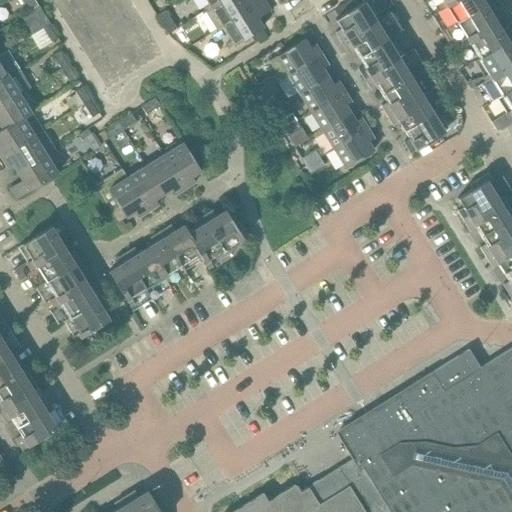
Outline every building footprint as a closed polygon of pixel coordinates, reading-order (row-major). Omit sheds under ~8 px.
[(34,0),(20,0),(28,12),(38,5),(34,0)] [(221,0),(210,7),(204,11),(215,29),(222,25),(262,0),(221,0)] [(257,17),(270,9),(263,0),(262,0),(222,25),(234,44),(250,34),(261,27),(262,26),(257,17)] [(335,31),(335,32),(342,41),(381,17),(370,0),(364,0),(358,4),(355,0),(348,0),(334,9),(338,17),(335,19),(340,28),(335,31)] [(450,25),(489,0),(448,0),(438,6),(450,25)] [(450,25),(461,43),(495,22),(490,14),(496,11),(489,0),(450,25)] [(165,9),(157,15),(168,33),(176,28),(165,9)] [(49,23),(41,11),(34,15),(42,28),(49,23)] [(381,17),(342,41),(348,52),(353,49),(358,57),(392,36),(381,17)] [(473,61),(511,37),(511,36),(506,27),(501,30),(495,22),(461,43),(473,61)] [(58,37),(49,23),(42,28),(50,42),(58,37)] [(261,27),(250,34),(255,42),(266,35),(261,27)] [(358,68),(358,69),(364,78),(404,54),(392,36),(358,57),(363,65),(358,68)] [(511,37),(473,61),(484,80),(511,62),(511,37)] [(270,77),(269,76),(256,84),(260,92),(274,83),(287,75),(321,54),(315,44),(310,47),(304,38),(268,60),(276,73),(270,77)] [(0,54),(0,79),(19,68),(8,49),(0,54)] [(68,63),(60,50),(53,55),(61,68),(68,63)] [(287,75),(299,93),(327,76),(322,67),(327,64),(321,54),(287,75)] [(404,54),(364,78),(371,88),(376,85),(381,93),(415,72),(404,54)] [(511,62),(484,80),(495,98),(511,87),(511,62)] [(68,63),(61,68),(69,81),(77,77),(68,63)] [(0,105),(20,93),(31,86),(19,68),(0,79),(0,105)] [(381,105),(387,115),(426,91),(415,72),(381,93),(386,102),(381,105)] [(344,91),(338,81),(332,84),(327,76),(299,93),(310,112),(344,91)] [(274,83),(260,92),(265,99),(278,91),(274,83)] [(91,100),(83,86),(75,91),(84,105),(91,100)] [(511,87),(495,98),(507,117),(511,114),(511,87)] [(310,112),(322,130),(350,112),(345,104),(350,101),(344,91),(310,112)] [(438,109),(426,91),(387,115),(393,125),(399,122),(404,130),(438,109)] [(20,93),(0,105),(0,126),(2,129),(0,129),(0,130),(31,112),(20,93)] [(155,98),(142,106),(146,114),(160,105),(155,98)] [(99,113),(91,100),(84,105),(92,117),(99,113)] [(409,138),(403,141),(404,142),(410,152),(444,131),(443,131),(448,128),(438,113),(440,112),(438,109),(404,130),(409,138)] [(34,135),(42,130),(31,112),(0,130),(0,155),(0,156),(34,135)] [(322,130),(333,149),(367,128),(360,117),(355,121),(350,112),(322,130)] [(118,121),(122,129),(136,121),(131,113),(118,121)] [(283,128),(296,120),(292,113),(278,121),(283,128)] [(296,120),(283,128),(288,136),(301,127),(296,120)] [(118,121),(104,130),(109,137),(122,129),(118,121)] [(85,137),(93,150),(101,146),(89,127),(79,133),(83,138),(85,137)] [(373,138),(367,128),(333,149),(345,168),(373,150),(368,141),(373,138)] [(34,135),(0,156),(7,166),(12,163),(17,171),(46,154),(34,135)] [(192,176),(201,171),(183,142),(178,145),(175,142),(164,149),(165,153),(164,154),(185,188),(195,181),(192,176)] [(306,165),(319,157),(315,149),(301,158),(306,165)] [(51,150),(46,154),(17,171),(22,180),(9,188),(16,198),(57,173),(48,157),(53,154),(51,150)] [(185,188),(164,154),(145,165),(163,194),(171,189),(174,194),(185,188)] [(319,157),(306,165),(310,172),(324,164),(319,157)] [(163,194),(145,165),(127,177),(148,210),(158,204),(155,199),(163,194)] [(138,217),(148,210),(127,177),(122,168),(95,185),(111,211),(119,206),(126,217),(135,212),(138,217)] [(491,176),(457,198),(462,207),(457,210),(458,210),(463,220),(497,199),(488,185),(494,181),(491,176)] [(497,199),(463,220),(469,229),(470,230),(475,227),(480,235),(511,215),(511,210),(506,214),(497,199)] [(213,210),(202,216),(227,256),(246,244),(225,210),(216,215),(213,210)] [(485,243),(480,246),(480,247),(486,257),(511,240),(511,222),(511,221),(511,220),(511,215),(480,235),(485,243)] [(208,267),(227,256),(202,216),(192,223),(195,228),(188,232),(183,224),(182,225),(208,267)] [(56,222),(22,243),(31,260),(26,262),(28,266),(62,245),(57,237),(62,233),(56,222)] [(161,231),(185,270),(202,260),(207,268),(208,267),(182,225),(174,230),(171,225),(161,231)] [(161,231),(151,237),(150,237),(154,242),(146,248),(167,282),(185,270),(161,231)] [(511,240),(486,257),(492,266),(493,267),(498,264),(503,272),(511,266),(511,240)] [(31,270),(39,284),(79,260),(73,250),(67,253),(62,245),(28,266),(31,270)] [(167,282),(146,248),(137,253),(134,248),(124,254),(148,293),(167,282)] [(148,293),(124,254),(114,260),(117,265),(108,271),(129,305),(148,293)] [(39,284),(51,303),(85,281),(80,273),(85,270),(79,260),(39,284)] [(26,262),(11,271),(14,275),(28,266),(26,262)] [(28,266),(14,275),(16,279),(26,273),(31,270),(28,266)] [(508,280),(503,284),(509,294),(511,291),(511,266),(503,272),(508,280)] [(51,303),(62,321),(102,297),(95,286),(90,290),(85,281),(51,303)] [(102,297),(62,321),(74,340),(108,319),(103,310),(108,307),(102,297)] [(0,360),(11,354),(1,338),(7,335),(5,332),(0,334),(0,360)] [(511,347),(480,367),(509,414),(470,438),(476,447),(494,436),(508,458),(511,455),(511,347)] [(431,371),(429,372),(470,438),(509,414),(480,367),(468,349),(431,372),(431,371)] [(11,354),(0,360),(0,385),(27,369),(25,365),(20,369),(11,354)] [(0,410),(33,390),(24,375),(29,372),(27,369),(0,385),(0,410)] [(452,449),(470,438),(429,372),(411,383),(441,431),(452,449)] [(411,383),(393,395),(417,433),(423,443),(441,431),(411,383)] [(33,390),(0,410),(0,413),(5,421),(5,422),(11,418),(16,427),(50,405),(48,402),(43,406),(33,390)] [(398,445),(417,433),(393,395),(374,406),(398,445)] [(15,438),(16,439),(22,449),(56,428),(46,412),(52,409),(50,405),(16,427),(21,435),(15,438)] [(334,431),(342,444),(365,430),(393,473),(411,461),(470,475),(500,482),(511,501),(511,464),(508,458),(494,436),(476,447),(470,438),(452,449),(441,431),(423,443),(417,433),(398,445),(374,406),(365,412),(334,431)] [(354,469),(366,489),(393,473),(365,430),(342,444),(357,467),(354,469)] [(442,511),(434,498),(411,461),(393,473),(366,489),(380,511),(442,511)] [(470,475),(411,461),(434,498),(470,475)] [(261,493),(230,511),(380,511),(366,489),(354,469),(343,476),(338,467),(307,486),(299,491),(294,484),(266,501),(265,499),(261,493)] [(434,498),(442,511),(451,511),(500,482),(470,475),(434,498)] [(451,511),(493,511),(511,501),(500,482),(451,511)] [(138,496),(134,491),(124,497),(133,511),(160,511),(147,490),(138,496)] [(133,511),(124,497),(114,503),(117,508),(111,511),(133,511)] [(493,511),(511,511),(511,501),(493,511)]
